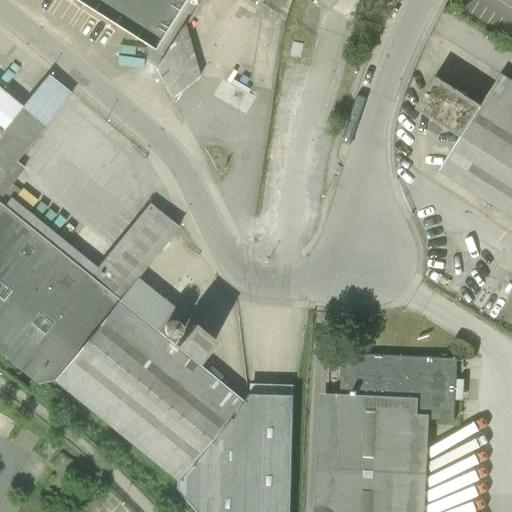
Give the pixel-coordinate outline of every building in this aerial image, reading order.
[(182,0),(73,0),(152,50),(182,0)] [(185,28),(182,28),(156,70),(172,100),(199,78),(185,28)] [(483,106),(437,76),(419,105),(465,135),(441,172),(511,217),(511,83),(502,77),(483,106)] [(47,77),(21,107),(0,133),(0,355),(36,385),(53,381),(140,278),(178,227),(148,205),(97,267),(6,191),(24,168),(16,161),(72,97),(47,77)] [(0,133),(21,107),(0,89),(0,133)] [(215,342),(140,278),(53,381),(176,483),(243,402),(196,364),(215,342)] [(342,354),(340,395),(418,399),(417,420),(429,420),(454,421),(457,360),(342,354)] [(248,395),(243,402),(176,483),(176,491),(194,511),(289,511),(292,387),(248,387),(248,395)] [(330,511),(336,395),(319,394),(313,511),(330,511)] [(413,511),(417,420),(418,399),(340,395),(336,395),(330,511),(413,511)] [(424,511),(429,420),(417,420),(413,511),(424,511)]
